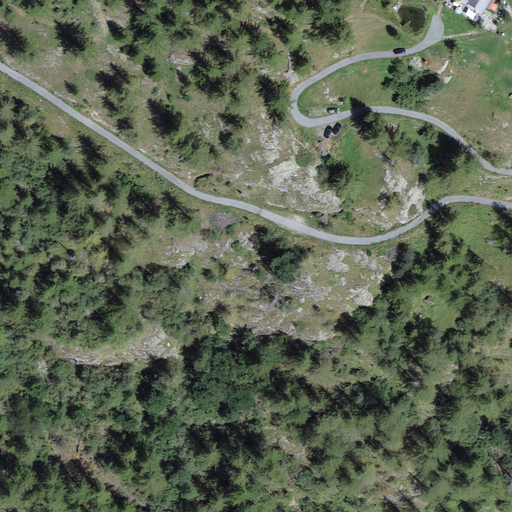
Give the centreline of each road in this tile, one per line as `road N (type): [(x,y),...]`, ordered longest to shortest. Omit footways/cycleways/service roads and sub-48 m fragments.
road 1 (track): [(511,208),(474,198),(426,208),(396,234),(316,237),(208,191),(0,66)]
road 2 (track): [(438,26),(427,44),(338,66),(294,91),(297,111),(316,123),(374,109),(400,112),(446,127),(488,169),(511,170)]
